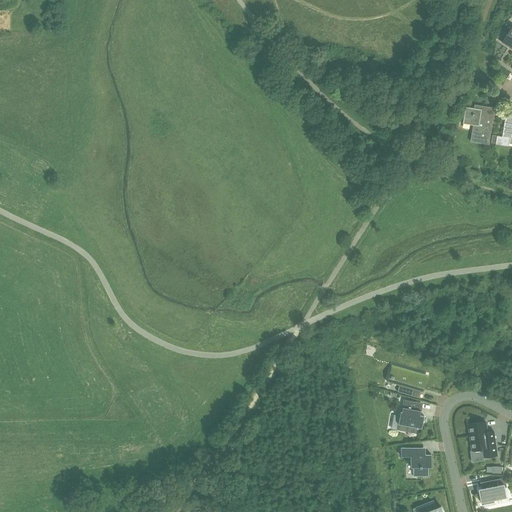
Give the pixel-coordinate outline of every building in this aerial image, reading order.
[(511,26),(502,42),(511,49),(511,48),(511,26)] [(473,131),(471,142),(489,145),(495,109),(475,105),(475,108),(466,107),(463,124),(473,125),(473,123),(477,124),(476,132),(473,131)] [(511,114),(506,114),(503,137),(511,138),(510,143),(511,143),(511,114)] [(420,374),(403,369),(402,373),(394,370),(391,382),(387,381),(387,382),(400,385),(398,392),(411,395),(413,389),(421,391),(424,392),(423,391),(426,379),(419,377),(420,374)] [(416,402),(405,400),(404,407),(403,407),(402,411),(401,411),(397,430),(408,432),(409,426),(422,429),(424,416),(420,415),(421,411),(414,410),(416,402)] [(497,455),(494,434),(494,431),(487,432),(486,422),(468,424),(472,451),(483,449),(484,457),(497,455)] [(425,454),(425,448),(401,448),(401,456),(411,456),(411,467),(413,467),(413,476),(428,476),(428,467),(431,467),(431,455),(425,454)] [(478,489),(479,493),(481,503),(483,502),(483,504),(494,502),(493,500),(506,498),(504,488),(502,488),(500,478),(480,482),(481,489),(478,489)] [(443,511),(441,507),(436,509),(433,502),(423,505),(417,508),(418,511),(443,511)]
